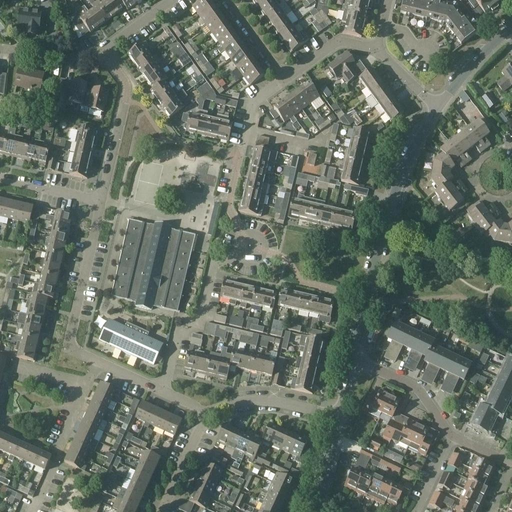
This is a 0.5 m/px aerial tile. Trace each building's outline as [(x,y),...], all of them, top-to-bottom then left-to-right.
[(91,0),(88,0),(87,1),(93,9),(88,13),(99,28),(108,22),(94,4),(91,0)] [(97,1),(94,4),(108,22),(116,15),(105,0),(99,5),(97,1)] [(105,0),(116,15),(125,9),(125,8),(119,0),(105,0)] [(136,5),(132,0),(119,0),(125,8),(125,9),(127,11),(136,5)] [(199,17),(213,6),(208,0),(202,0),(192,8),(199,17)] [(272,0),(253,0),(251,2),(256,8),(257,8),(258,10),(272,0)] [(279,9),(272,0),(258,10),(260,12),(259,13),(264,19),(279,9)] [(403,0),(400,13),(444,24),(460,45),(477,33),(473,28),(475,27),(475,26),(477,25),(474,21),(472,22),(471,22),(470,24),(466,18),(464,20),(456,10),(457,8),(459,6),(455,3),(453,5),(452,7),(440,4),(441,1),(435,0),(403,0)] [(458,0),(474,20),(479,16),(472,7),(466,0),(458,0)] [(466,0),(472,7),(479,16),(483,13),(484,14),(490,10),(492,12),(495,10),(487,0),(466,0)] [(487,0),(495,10),(498,7),(496,5),(501,1),(500,0),(487,0)] [(343,7),(342,11),(344,12),(366,17),(368,9),(370,10),(371,7),(345,1),(344,7),(343,7)] [(213,6),(199,17),(205,25),(219,15),(213,6)] [(76,14),(71,18),(73,25),(82,37),(82,38),(89,33),(90,35),(99,28),(88,13),(83,7),(75,13),(76,14)] [(279,9),(264,19),(268,26),(269,25),(271,28),(285,17),(279,9)] [(366,17),(344,12),(344,13),(341,22),(346,23),(366,28),(366,25),(364,24),(366,17)] [(226,24),(219,15),(205,25),(212,34),(226,24)] [(29,17),(20,16),(18,30),(25,31),(24,35),(37,37),(38,33),(42,33),(43,22),(39,21),(40,17),(30,16),(29,17)] [(291,26),(285,17),(271,28),(273,30),(272,30),(277,37),(291,26)] [(296,23),(291,26),(277,37),(281,43),(282,42),(284,45),(298,35),(294,29),(298,26),(296,23)] [(343,29),(341,33),(361,38),(363,30),(365,31),(366,28),(346,23),(345,29),(343,29)] [(226,24),(212,34),(218,43),(232,32),(226,24)] [(82,37),(73,25),(78,40),(82,37)] [(169,39),(173,37),(166,27),(162,30),(169,39)] [(218,43),(222,48),(217,51),(220,55),(224,51),(238,41),(232,32),(218,43)] [(298,35),(284,45),(286,47),(285,48),(289,54),(304,44),(308,41),(306,37),(302,40),(298,35)] [(441,36),(436,40),(441,46),(445,42),(441,36)] [(245,50),(238,41),(224,51),(231,60),(245,50)] [(148,45),(146,42),(128,56),(134,65),(149,53),(145,48),(148,45)] [(245,50),(231,60),(237,69),(251,58),(245,50)] [(153,58),(149,53),(134,65),(140,73),(158,60),(156,56),(153,58)] [(358,69),(355,64),(346,53),(328,67),(337,79),(342,75),(348,83),(358,75),(355,71),(358,69)] [(158,60),(140,73),(147,82),(162,71),(158,65),(165,60),(162,56),(158,60)] [(257,67),(251,58),(237,69),(243,77),(257,67)] [(501,73),(504,77),(495,84),(503,93),(511,87),(511,86),(511,84),(511,67),(511,66),(501,73)] [(257,67),(243,77),(250,87),(264,76),(257,67)] [(377,76),(372,69),(359,79),(365,88),(378,79),(376,77),(377,76)] [(20,70),(16,86),(37,92),(42,76),(20,70)] [(165,75),(162,71),(147,82),(153,90),(153,91),(171,77),(175,75),(172,70),(165,75)] [(194,74),(190,76),(197,85),(204,80),(198,71),(194,74)] [(153,90),(150,92),(156,101),(171,90),(168,85),(174,81),(171,77),(153,91),(153,90)] [(378,79),(365,88),(372,97),(385,87),(381,81),(379,82),(378,79)] [(71,80),(66,103),(83,107),(86,91),(88,84),(71,80)] [(219,82),(216,84),(220,89),(221,88),(225,85),(221,80),(219,82)] [(208,93),(212,90),(207,83),(203,86),(208,93)] [(309,83),(300,90),(311,104),(320,98),(309,83)] [(390,93),(385,87),(372,97),(378,105),(390,96),(388,94),(390,93)] [(171,90),(156,101),(163,110),(178,99),(184,94),(185,94),(182,90),(182,91),(178,93),(174,88),(171,90)] [(83,107),(82,107),(88,109),(103,113),(108,93),(93,89),(92,93),(86,91),(83,107)] [(53,108),(62,110),(66,93),(57,90),(53,108)] [(208,93),(201,98),(204,102),(212,97),(215,94),(212,90),(208,93)] [(311,104),(300,90),(291,96),(302,111),(311,104)] [(178,99),(163,110),(170,119),(187,106),(183,100),(186,97),(184,94),(178,99)] [(495,105),(487,95),(481,99),(489,110),(495,105)] [(291,96),(282,103),(293,117),(302,111),(291,96)] [(390,96),(378,105),(384,113),(397,104),(393,98),(392,99),(390,96)] [(201,98),(195,102),(199,106),(198,108),(198,111),(201,112),(202,112),(204,102),(201,98)] [(224,107),(235,109),(237,103),(226,100),(224,107)] [(273,109),(273,110),(269,113),(274,120),(279,117),(284,124),(288,120),(292,125),(296,122),(293,117),(282,103),(273,109)] [(44,104),(39,110),(46,117),(52,111),(44,104)] [(397,104),(384,113),(390,122),(403,113),(401,111),(402,111),(397,104)] [(185,125),(184,129),(186,130),(185,132),(193,134),(193,132),(197,133),(202,112),(201,112),(198,111),(196,110),(195,115),(194,115),(189,114),(189,115),(187,125),(185,125)] [(202,112),(197,133),(199,133),(199,135),(207,137),(210,120),(206,119),(207,113),(202,112)] [(348,123),(350,115),(341,113),(339,121),(348,123)] [(210,120),(207,137),(214,139),(214,137),(218,138),(222,117),(217,115),(215,121),(210,120)] [(223,117),(222,117),(218,138),(220,138),(220,140),(228,142),(232,124),(227,123),(228,118),(227,118),(223,117)] [(442,155),(439,158),(434,162),(431,181),(438,190),(434,193),(449,212),(450,211),(454,215),(465,206),(462,202),(463,202),(459,197),(467,192),(459,181),(451,187),(448,183),(452,179),(449,175),(450,171),(454,168),(451,165),(455,162),(460,169),(471,161),(466,153),(474,147),(480,155),(490,146),(484,139),(489,136),(478,122),(440,151),(442,155)] [(384,128),(383,128),(381,124),(375,128),(378,132),(384,128)] [(76,139),(75,143),(77,144),(93,148),(93,145),(95,145),(97,137),(94,136),(95,131),(93,130),(80,127),(79,133),(77,132),(76,139)] [(353,129),(351,139),(368,144),(371,133),(353,129)] [(7,137),(3,156),(9,158),(9,155),(14,156),(18,137),(13,136),(13,139),(7,137)] [(18,137),(14,156),(17,157),(17,160),(24,161),(28,142),(22,141),(23,138),(18,137)] [(256,142),(268,145),(269,139),(257,137),(256,142)] [(54,139),(52,150),(57,151),(59,151),(61,141),(54,139)] [(351,139),(348,151),(364,154),(365,151),(367,151),(368,144),(351,139)] [(34,144),(28,142),(24,161),(30,163),(31,160),(35,161),(39,142),(34,141),(34,144)] [(44,143),(39,142),(35,161),(39,162),(38,165),(45,166),(45,164),(47,159),(49,147),(43,146),(44,143)] [(256,142),(254,148),(266,151),(268,145),(256,142)] [(93,148),(77,144),(74,154),(80,156),(92,159),(93,151),(92,151),(93,148)] [(254,148),(252,148),(250,155),(252,155),(251,159),(267,163),(270,152),(266,151),(254,148)] [(344,160),(344,161),(362,165),(362,164),(364,154),(348,151),(346,150),(344,160)] [(80,156),(74,154),(71,165),(80,167),(87,169),(88,165),(90,166),(92,159),(80,156)] [(314,167),(316,156),(309,155),(307,165),(314,167)] [(292,157),(289,168),(296,169),(298,159),(292,157)] [(250,162),(249,161),(247,169),(265,173),(266,169),(274,171),(275,165),(267,163),(251,159),(250,162)] [(56,161),(50,160),(49,160),(47,171),(54,172),(56,161)] [(339,170),(338,171),(343,172),(359,176),(360,172),(362,173),(363,165),(362,165),(344,161),(342,166),(340,166),(339,166),(339,170)] [(80,167),(71,165),(69,175),(87,180),(88,172),(87,172),(87,169),(80,167)] [(265,173),(247,169),(245,176),(247,176),(246,180),(268,185),(269,181),(268,181),(269,174),(265,173)] [(343,172),(340,183),(358,187),(360,179),(358,179),(359,178),(359,176),(343,172)] [(246,180),(246,182),(244,182),(242,191),(244,191),(265,196),(268,185),(246,180)] [(210,199),(214,184),(206,182),(202,197),(210,199)] [(355,194),(355,195),(366,198),(368,191),(356,188),(355,194)] [(244,191),(242,201),(257,205),(263,206),(265,196),(244,191)] [(297,202),(292,200),(287,219),(295,221),(296,218),(299,219),(302,203),(304,198),(304,197),(298,196),(297,202)] [(314,201),(304,198),(302,203),(299,219),(302,219),(301,221),(309,223),(313,205),(314,201)] [(1,200),(0,203),(0,217),(7,219),(11,203),(1,200)] [(240,203),(238,212),(255,216),(260,217),(263,206),(257,205),(242,201),(242,204),(240,203)] [(319,207),(313,205),(309,223),(316,224),(317,223),(320,224),(324,208),(325,203),(320,202),(319,207)] [(11,203),(7,219),(18,222),(22,205),(11,203)] [(481,206),(480,206),(478,203),(466,212),(469,215),(467,217),(482,236),(486,233),(494,243),(511,245),(511,224),(507,227),(503,226),(500,222),(496,225),(493,221),(500,215),(492,205),(485,211),(481,206)] [(33,208),(22,205),(18,222),(29,225),(33,208)] [(324,208),(320,224),(323,224),(323,226),(330,227),(334,210),(324,208)] [(345,213),(334,210),(330,227),(338,229),(338,228),(341,229),(345,213)] [(46,217),(45,220),(51,222),(60,224),(69,226),(70,222),(73,223),(74,216),(72,215),(55,211),(54,218),(46,216),(46,217)] [(345,213),(341,229),(344,229),(344,231),(351,232),(355,215),(345,213)] [(153,226),(128,221),(110,297),(136,303),(135,307),(151,311),(152,307),(177,313),(195,236),(169,230),(170,228),(154,224),(153,226)] [(51,222),(49,226),(50,227),(51,227),(50,232),(67,236),(69,237),(71,231),(68,230),(69,226),(60,224),(51,222)] [(46,238),(46,242),(46,243),(64,247),(65,243),(68,244),(69,237),(67,236),(50,232),(49,238),(49,239),(47,238),(46,238)] [(46,242),(44,248),(45,248),(46,248),(45,253),(62,257),(65,258),(66,252),(63,251),(64,247),(46,243),(46,242)] [(42,260),(41,264),(59,268),(60,264),(63,265),(65,258),(62,257),(45,253),(44,259),(44,260),(42,260)] [(41,264),(40,268),(42,269),(40,274),(57,278),(60,279),(61,273),(58,272),(59,268),(41,264)] [(37,280),(36,285),(54,289),(55,285),(58,286),(60,279),(57,278),(40,274),(39,280),(39,281),(37,281),(37,280)] [(224,281),(219,299),(230,301),(233,285),(231,284),(231,282),(224,281)] [(32,294),(32,295),(49,299),(50,299),(52,300),(55,300),(56,294),(53,293),(54,289),(36,285),(35,284),(32,294)] [(230,301),(229,305),(234,306),(235,307),(236,302),(241,304),(245,287),(233,285),(230,301)] [(241,304),(240,309),(245,310),(246,305),(251,306),(255,290),(254,290),(245,287),(241,304)] [(255,290),(251,306),(261,308),(265,292),(262,292),(262,290),(255,288),(254,290),(255,290)] [(288,291),(281,289),(276,307),(287,309),(291,294),(288,293),(288,291)] [(268,293),(265,292),(261,308),(272,311),(276,293),(269,291),(268,293)] [(294,294),(291,294),(287,309),(298,312),(302,294),(295,292),(294,294)] [(28,300),(27,305),(45,309),(46,305),(48,306),(50,299),(49,299),(32,295),(32,294),(31,294),(29,300),(28,300)] [(313,297),(302,294),(298,312),(309,314),(313,297)] [(320,298),(313,297),(309,314),(319,317),(323,301),(319,300),(320,298)] [(323,301),(319,317),(330,319),(334,302),(326,300),(326,301),(323,301)] [(26,305),(25,309),(27,310),(26,316),(42,320),(45,320),(47,314),(44,313),(45,309),(27,305),(26,305)] [(21,325),(21,326),(22,326),(40,330),(41,326),(44,327),(45,320),(42,320),(26,316),(24,321),(24,322),(23,321),(22,321),(21,325)] [(224,325),(226,318),(215,316),(213,322),(224,325)] [(137,358),(153,366),(162,346),(146,339),(148,334),(126,324),(124,329),(108,321),(99,341),(115,348),(115,349),(137,359),(137,358)] [(205,324),(204,329),(215,332),(216,332),(217,326),(216,326),(213,325),(205,324)] [(393,352),(404,328),(394,324),(391,330),(388,338),(387,339),(392,342),(391,344),(390,344),(388,350),(393,352)] [(21,326),(20,330),(21,330),(22,331),(22,332),(21,337),(37,341),(40,341),(42,335),(39,334),(40,330),(22,326),(21,326)] [(404,328),(393,352),(399,355),(401,349),(400,349),(402,346),(407,349),(414,333),(404,328)] [(204,329),(203,335),(214,338),(216,332),(215,332),(204,329)] [(227,329),(226,333),(228,334),(233,335),(232,339),(235,340),(237,331),(227,329)] [(235,340),(235,341),(239,342),(240,337),(242,337),(247,338),(248,334),(237,331),(235,340)] [(424,338),(414,333),(407,349),(412,351),(410,354),(410,353),(407,359),(413,362),(424,338)] [(17,342),(16,347),(17,347),(35,351),(36,347),(39,348),(40,341),(37,341),(21,337),(19,342),(19,343),(18,343),(17,342)] [(304,348),(320,352),(321,349),(323,349),(325,342),(307,337),(304,348)] [(434,343),(424,338),(413,362),(418,364),(421,359),(420,358),(421,356),(426,358),(431,347),(432,347),(434,343)] [(16,347),(15,351),(16,351),(17,352),(16,358),(32,362),(35,363),(37,356),(34,355),(35,351),(17,347),(16,347)] [(320,352),(304,348),(301,347),(299,354),(302,355),(302,359),(319,363),(321,355),(319,355),(320,352)] [(431,347),(426,358),(424,362),(429,365),(428,368),(427,367),(424,373),(430,376),(441,352),(432,347),(431,347)] [(221,355),(216,377),(220,378),(220,380),(226,381),(227,379),(229,368),(232,356),(231,356),(226,355),(226,354),(227,350),(223,349),(221,354),(221,355)] [(232,356),(229,368),(239,370),(243,353),(233,351),(232,356)] [(184,369),(184,372),(190,373),(191,371),(195,372),(199,353),(195,352),(194,354),(188,353),(184,369)] [(206,374),(205,377),(212,378),(212,376),(216,377),(221,355),(211,352),(209,358),(206,374)] [(451,356),(441,352),(430,376),(435,378),(438,373),(437,372),(439,370),(444,372),(451,356)] [(199,353),(195,372),(199,373),(199,375),(205,377),(206,374),(209,358),(203,356),(204,354),(199,353)] [(243,353),(239,370),(250,372),(254,356),(243,353)] [(264,358),(261,375),(271,377),(272,377),(276,361),(275,361),(269,359),(270,355),(269,355),(265,354),(264,358)] [(264,358),(254,356),(250,372),(261,375),(264,358)] [(461,361),(451,356),(444,372),(448,374),(447,377),(447,376),(444,382),(449,385),(461,361)] [(319,363),(302,359),(299,369),(317,373),(319,363)] [(511,361),(508,360),(503,370),(511,373),(511,361)] [(471,366),(461,361),(449,385),(455,387),(458,382),(457,382),(458,379),(463,381),(471,366)] [(317,373),(299,369),(297,380),(313,383),(313,380),(315,381),(317,373)] [(511,373),(503,370),(499,380),(511,385),(511,373)] [(280,376),(275,375),(272,386),(279,388),(282,376),(280,376)] [(297,380),(294,379),(292,386),(295,387),(294,390),(312,395),(314,387),(312,387),(313,383),(297,380)] [(511,385),(499,380),(494,389),(510,397),(511,391),(511,385)] [(120,393),(100,384),(95,394),(111,401),(113,396),(118,398),(120,393)] [(494,389),(489,399),(509,409),(511,404),(507,402),(510,397),(494,389)] [(377,399),(370,395),(362,411),(369,415),(372,410),(381,414),(390,395),(381,391),(377,399)] [(95,394),(91,404),(106,411),(111,401),(95,394)] [(401,400),(390,395),(381,414),(391,419),(401,400)] [(485,409),(496,414),(500,416),(503,411),(507,413),(509,409),(489,399),(485,409)] [(144,423),(151,408),(141,403),(134,418),(144,423)] [(91,404),(86,414),(102,421),(106,411),(91,404)] [(480,407),(475,417),(495,426),(497,422),(493,420),(496,414),(485,409),(480,407)] [(151,408),(144,423),(143,426),(146,428),(148,425),(154,427),(161,412),(151,408)] [(161,412),(154,427),(164,432),(171,417),(161,412)] [(102,421),(86,414),(82,424),(97,431),(102,421)] [(181,422),(171,417),(164,432),(174,437),(181,422)] [(495,426),(475,417),(471,427),(486,434),(489,428),(493,430),(495,426)] [(390,441),(398,424),(390,420),(382,437),(383,437),(382,438),(389,442),(390,441)] [(405,428),(398,424),(390,441),(398,444),(398,443),(408,448),(410,443),(418,426),(408,421),(405,428)] [(97,431),(82,424),(77,433),(93,441),(97,431)] [(269,424),(261,442),(262,442),(270,446),(279,429),(269,424)] [(224,426),(216,443),(213,448),(218,450),(220,445),(225,447),(233,430),(224,426)] [(410,443),(408,448),(418,453),(425,456),(432,443),(424,439),(429,430),(418,426),(410,443)] [(279,429),(270,446),(280,450),(288,433),(279,429)] [(233,430),(225,447),(234,452),(242,434),(233,430)] [(77,433),(73,443),(88,451),(93,441),(77,433)] [(288,433),(280,450),(289,455),(297,437),(288,433)] [(101,440),(109,443),(111,437),(103,434),(101,440)] [(252,438),(242,434),(234,452),(244,456),(252,438)] [(1,436),(0,437),(0,452),(4,454),(11,440),(1,436)] [(307,442),(297,437),(289,455),(295,457),(292,463),(305,469),(309,453),(303,450),(307,442)] [(260,442),(252,438),(244,456),(250,459),(248,464),(251,465),(262,442),(261,442),(260,442)] [(11,440),(4,454),(10,457),(8,461),(12,463),(14,458),(21,444),(11,440)] [(88,451),(73,443),(68,453),(84,460),(88,451)] [(21,444),(14,458),(24,463),(31,449),(21,444)] [(31,449),(24,463),(34,467),(41,453),(31,449)] [(369,460),(372,454),(362,449),(359,455),(369,460)] [(389,460),(392,453),(387,451),(384,457),(389,460)] [(140,462),(155,469),(160,459),(144,452),(140,462)] [(41,453),(34,467),(44,472),(51,458),(41,453)] [(68,453),(64,463),(84,472),(86,468),(82,465),(84,460),(68,453)] [(372,454),(369,460),(379,465),(379,464),(380,464),(382,458),(372,454)] [(452,454),(449,460),(461,465),(464,459),(452,454)] [(258,457),(256,462),(262,465),(264,459),(258,457)] [(216,467),(219,461),(213,458),(210,464),(216,467)] [(379,464),(379,465),(389,469),(392,463),(382,458),(380,464),(379,464)] [(264,459),(262,465),(268,468),(271,462),(264,459)] [(494,469),(473,459),(469,469),(473,470),(472,471),(489,478),(491,475),(494,469)] [(461,465),(449,460),(447,466),(458,471),(461,465)] [(225,464),(219,461),(216,467),(223,470),(225,464)] [(140,462),(135,472),(151,479),(155,469),(140,462)] [(392,463),(389,469),(398,474),(400,467),(392,463)] [(261,467),(255,464),(253,469),(259,472),(261,467)] [(206,465),(201,474),(218,482),(222,472),(206,465)] [(283,468),(277,466),(274,465),(272,470),(281,473),(283,468)] [(235,475),(238,470),(231,467),(229,472),(235,475)] [(473,470),(469,469),(467,472),(471,474),(467,481),(471,483),(484,489),(484,488),(486,484),(487,485),(489,479),(489,478),(472,471),(473,470)] [(244,473),(238,470),(235,475),(241,478),(244,473)] [(347,477),(348,478),(344,488),(350,491),(351,490),(354,491),(355,492),(362,475),(352,471),(351,472),(349,472),(347,473),(347,475),(347,476),(347,477)] [(151,479),(135,472),(131,482),(146,488),(151,479)] [(354,491),(354,492),(360,495),(361,494),(364,496),(365,494),(372,480),(373,476),(364,472),(362,475),(355,492),(354,491)] [(443,473),(440,479),(452,485),(455,479),(443,473)] [(218,482),(201,474),(199,480),(197,484),(214,491),(218,482)] [(276,474),(272,484),(290,492),(294,482),(276,474)] [(373,476),(372,480),(365,494),(364,497),(370,500),(371,499),(374,500),(375,497),(376,497),(383,481),(373,476)] [(254,480),(253,479),(249,477),(246,483),(251,486),(254,480)] [(452,485),(440,479),(437,485),(449,491),(452,485)] [(375,497),(374,500),(374,501),(374,502),(380,505),(381,504),(384,505),(385,502),(386,502),(393,485),(383,481),(376,497),(375,497)] [(465,487),(463,491),(467,492),(483,500),(484,500),(487,494),(485,494),(487,490),(484,488),(484,489),(471,483),(467,481),(465,487)] [(146,488),(131,482),(126,491),(142,498),(146,488)] [(251,486),(246,483),(243,489),(248,492),(251,486)] [(214,491),(197,484),(195,487),(193,493),(209,500),(214,491)] [(272,484),(267,493),(286,501),(290,492),(272,484)] [(385,502),(384,505),(385,503),(391,506),(392,505),(395,506),(400,496),(405,499),(411,487),(405,484),(403,490),(393,485),(386,502),(385,502)] [(126,491),(122,501),(137,508),(142,498),(126,491)] [(467,492),(464,499),(460,497),(459,500),(462,502),(478,509),(478,510),(479,510),(482,504),(481,503),(483,500),(467,492)] [(209,500),(193,493),(192,495),(189,502),(194,505),(205,510),(209,500)] [(262,497),(260,501),(281,511),(286,501),(267,493),(265,498),(262,497)] [(431,499),(443,504),(446,499),(433,493),(431,499)] [(237,502),(243,504),(246,498),(240,496),(237,502)] [(194,505),(189,502),(183,499),(180,505),(191,510),(194,505)] [(443,504),(431,499),(428,505),(440,511),(443,504)] [(120,507),(115,504),(112,509),(117,511),(118,511),(135,511),(137,508),(122,501),(120,507)] [(280,511),(281,511),(260,501),(259,504),(262,505),(259,511),(280,511)] [(243,504),(237,502),(235,508),(240,510),(243,504)] [(455,507),(454,510),(458,511),(459,511),(476,511),(478,510),(478,509),(462,502),(459,508),(455,507)]
